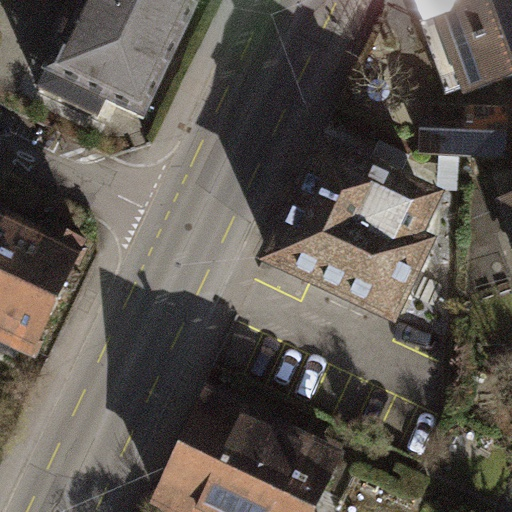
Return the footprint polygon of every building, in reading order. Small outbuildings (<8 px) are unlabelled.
[(180,0),(81,0),(38,91),(98,119),(105,103),(146,122),(199,9),(180,0)] [(180,0),(199,9),(203,0),(180,0)] [(466,91),(467,94),(511,77),(511,0),(421,0),(430,23),(420,26),(446,98),(466,91)] [(506,117),(426,114),(424,150),(504,152),(506,117)] [(427,213),(427,200),(398,186),(412,157),(381,142),(367,170),(325,151),(274,262),(393,317),(425,248),(412,241),(427,213)] [(55,253),(0,226),(0,330),(40,349),(85,254),(60,242),(55,253)] [(313,511),(337,462),(206,401),(159,500),(166,502),(169,511),(313,511)]
